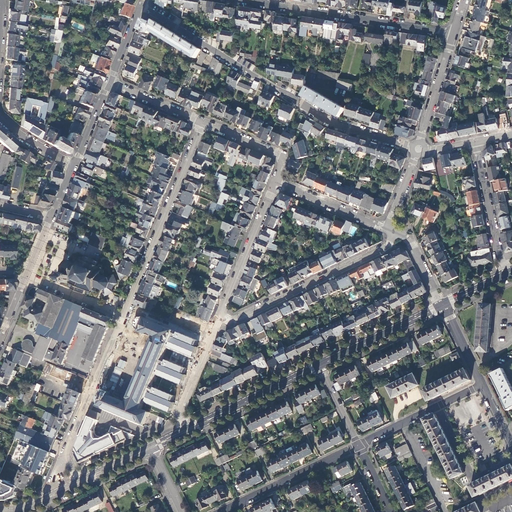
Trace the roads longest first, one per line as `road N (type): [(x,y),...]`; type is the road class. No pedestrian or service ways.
road 1 (residential): [(78,479),(67,454),(204,121)]
road 2 (residential): [(139,7),(328,120),(418,148)]
road 3 (residential): [(240,0),(452,36)]
road 4 (residential): [(394,232),(384,249),(232,321),(220,316)]
road 5 (residential): [(357,448),(225,511)]
road 6 (residential): [(275,182),(220,316)]
road 7 (residential): [(474,142),(507,273)]
road 8 (residential): [(220,316),(175,431)]
road 9 (residential): [(275,182),(387,229)]
